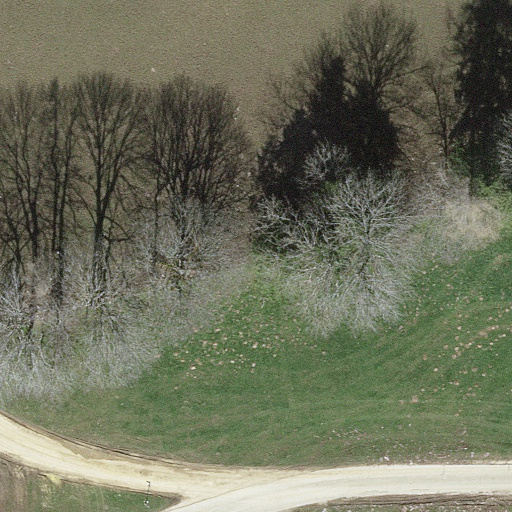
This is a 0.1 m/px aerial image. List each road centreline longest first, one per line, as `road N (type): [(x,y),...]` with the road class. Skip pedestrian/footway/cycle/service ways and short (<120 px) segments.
road 1 (unclassified): [(511,478),(348,483),(225,511)]
road 2 (track): [(268,498),(88,467),(0,433)]
